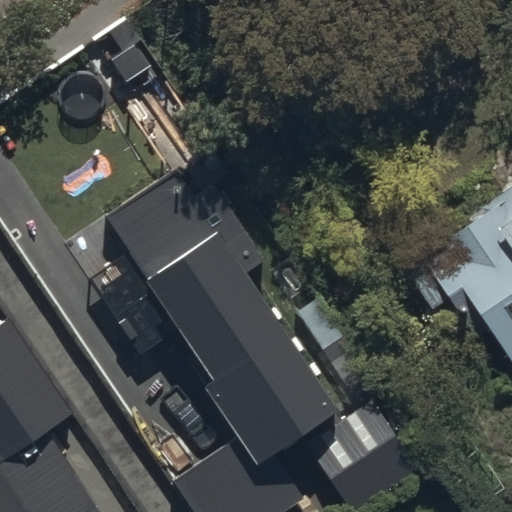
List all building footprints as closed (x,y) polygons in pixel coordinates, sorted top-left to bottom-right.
[(153,0),(98,0),(9,63),(45,116),(80,91),(119,147),(181,103),(124,21),(153,0)] [(136,263),(97,289),(141,354),(170,334),(239,436),(174,480),(195,511),(284,511),(303,500),(274,457),(342,412),(247,273),(267,260),(213,180),(195,193),(179,170),(107,219),(136,263)] [(511,192),(407,261),(438,313),(451,305),(475,341),(493,329),(511,357),(511,192)] [(0,511),(100,511),(44,430),(69,413),(9,326),(0,331),(0,511)] [(371,401),(307,443),(352,511),(416,469),(371,401)]
